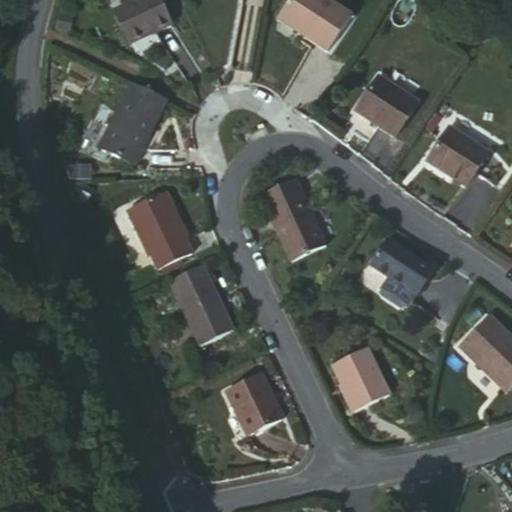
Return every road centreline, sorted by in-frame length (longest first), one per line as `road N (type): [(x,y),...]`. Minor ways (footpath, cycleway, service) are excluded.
road 1 (residential): [(511,282),(316,141),(278,141),(244,164),(225,206),(237,249),(334,462)]
road 2 (tertiary): [(171,503),(41,214),(27,143),(29,45),(41,0)]
road 3 (residential): [(334,462),(511,432)]
road 4 (residential): [(171,503),(334,462)]
